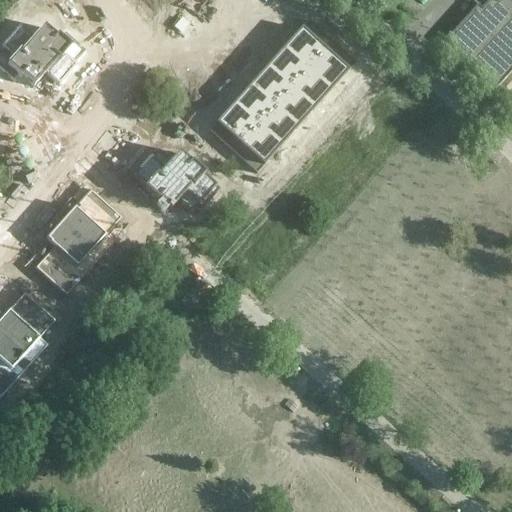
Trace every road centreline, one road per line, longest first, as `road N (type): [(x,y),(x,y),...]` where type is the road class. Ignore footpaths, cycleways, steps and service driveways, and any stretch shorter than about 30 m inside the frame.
road 1 (residential): [(120,64),(120,101),(0,234)]
road 2 (residential): [(120,64),(193,48),(237,0)]
